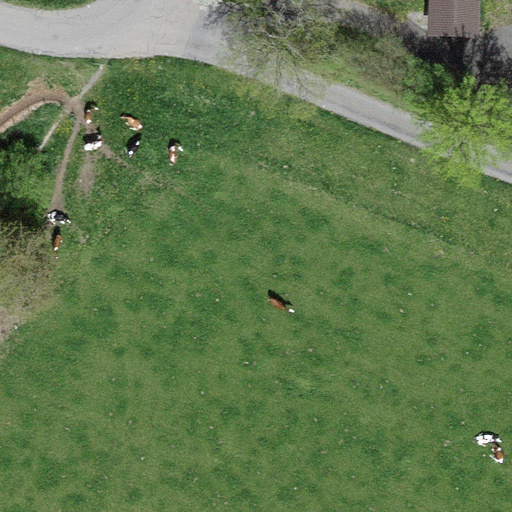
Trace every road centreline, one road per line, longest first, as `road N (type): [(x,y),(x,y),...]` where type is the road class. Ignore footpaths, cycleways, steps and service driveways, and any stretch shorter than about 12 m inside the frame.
road 1 (residential): [(511,169),(154,15)]
road 2 (track): [(0,199),(99,66),(154,15)]
road 3 (residential): [(0,19),(42,32),(154,15)]
